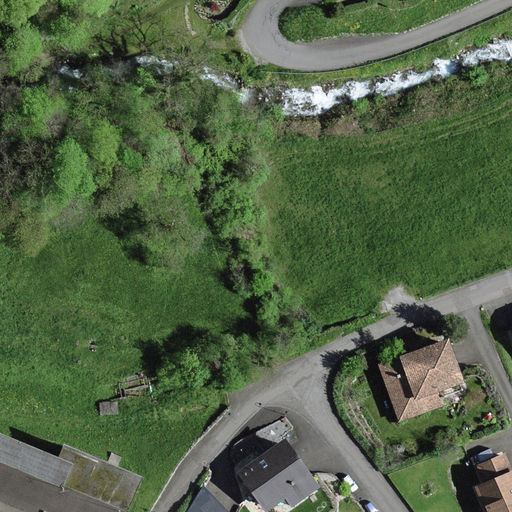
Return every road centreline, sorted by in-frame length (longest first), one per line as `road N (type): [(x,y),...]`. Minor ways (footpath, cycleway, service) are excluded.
road 1 (residential): [(511,0),(389,47),(314,57),(269,43),(263,26),(275,0)]
road 2 (residential): [(295,373),(235,416),(162,511)]
road 3 (residential): [(463,298),(365,333),(295,373)]
road 4 (residential): [(295,373),(394,511)]
